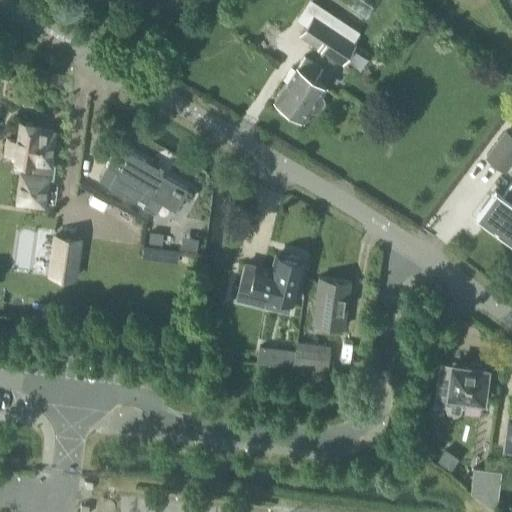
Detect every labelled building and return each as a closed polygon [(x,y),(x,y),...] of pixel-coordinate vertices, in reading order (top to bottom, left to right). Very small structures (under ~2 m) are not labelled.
[(300,35),(341,63),(354,43),(312,16),(300,35)] [(274,100),(303,119),(309,110),(312,112),(315,113),(318,111),(323,103),(323,100),(322,97),(319,95),(325,86),(314,79),(322,68),(304,55),(296,67),(274,100)] [(17,201),(43,204),(47,177),(52,178),(54,164),(50,163),(55,130),(39,128),(39,124),(19,122),(16,140),(6,139),(4,154),(14,155),(14,160),(33,162),(31,174),(21,173),(17,201)] [(486,157),(505,171),(511,161),(511,136),(505,131),(486,157)] [(117,145),(105,165),(116,172),(109,185),(129,196),(130,194),(144,202),(141,206),(154,214),(160,203),(174,211),(183,197),(189,200),(190,197),(184,194),(187,189),(159,174),(163,168),(159,166),(156,171),(143,164),(145,161),(117,145)] [(476,216),(511,242),(511,184),(510,183),(501,195),(495,190),(476,216)] [(49,274),(74,278),(79,239),(55,235),(49,274)] [(200,239),(189,237),(187,249),(199,250),(200,239)] [(144,246),(143,258),(179,259),(179,247),(144,246)] [(243,264),(237,287),(270,296),(287,300),(291,301),(294,291),(302,260),(299,260),(297,257),(291,255),(288,257),(277,254),(272,272),(270,271),(243,264)] [(312,323),(343,327),(349,281),(318,277),(312,323)] [(294,365),(326,370),(329,345),(297,341),(294,365)] [(259,346),(256,360),(291,364),(293,350),(259,346)] [(432,405),(446,407),(446,411),(448,413),(452,415),(455,414),(458,412),(460,409),(461,401),(462,396),(482,399),(486,368),(481,367),(482,364),(470,363),(469,366),(451,364),(438,363),(432,405)] [(469,491),(482,501),(486,469),(473,468),(469,491)] [(486,469),(482,501),(495,510),(500,471),(486,469)]
